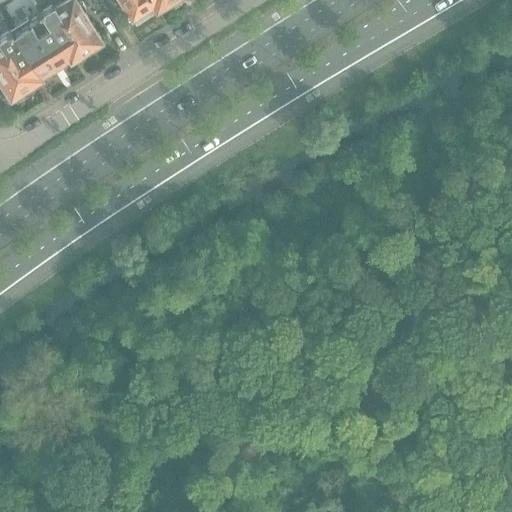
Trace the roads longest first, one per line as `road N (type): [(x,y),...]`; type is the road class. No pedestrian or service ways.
road 1 (primary): [(0,280),(428,0)]
road 2 (primary): [(352,0),(0,227)]
road 3 (residential): [(251,0),(0,164)]
